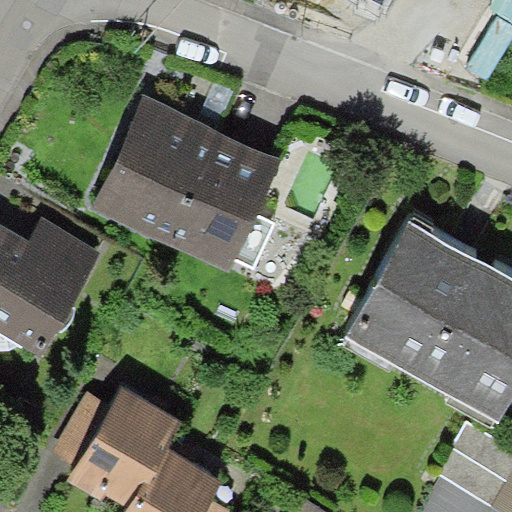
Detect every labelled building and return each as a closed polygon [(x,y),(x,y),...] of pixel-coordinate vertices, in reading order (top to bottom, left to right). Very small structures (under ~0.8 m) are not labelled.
[(386,0),(352,0),(378,15),(386,0)] [(95,198),(233,264),(280,165),(143,100),(95,198)] [(0,325),(39,349),(94,254),(34,219),(23,239),(0,225),(0,325)] [(349,332),(498,415),(511,389),(511,280),(410,223),(349,332)] [(113,511),(202,511),(223,475),(168,445),(183,418),(117,382),(64,477),(117,506),(113,511)]
